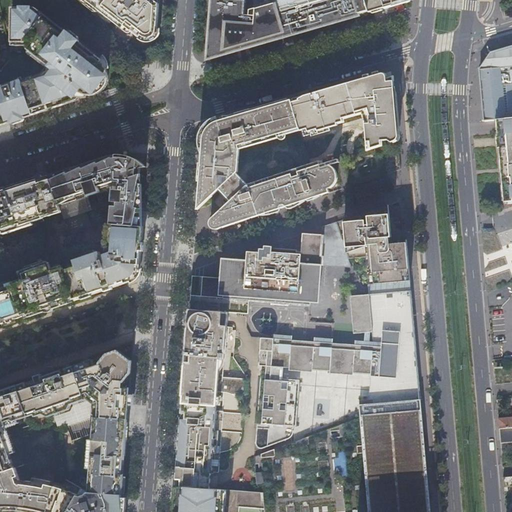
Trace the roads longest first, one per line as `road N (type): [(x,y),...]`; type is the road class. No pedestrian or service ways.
road 1 (primary): [(494,511),(461,134),(465,36)]
road 2 (primary): [(424,46),(420,110),(453,511)]
road 3 (residential): [(180,103),(147,511)]
road 4 (residential): [(424,46),(217,104),(180,103)]
road 5 (residential): [(0,172),(164,119),(180,103)]
road 6 (residential): [(180,103),(156,98),(0,149)]
